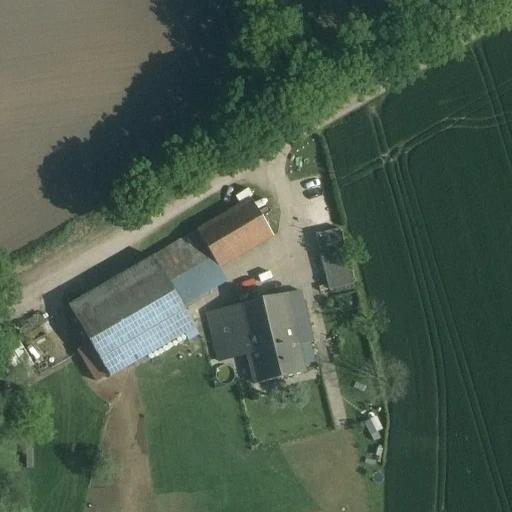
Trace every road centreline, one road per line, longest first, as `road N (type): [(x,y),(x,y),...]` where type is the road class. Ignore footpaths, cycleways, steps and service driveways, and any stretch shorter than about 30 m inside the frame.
road 1 (unclassified): [(511,13),(246,174)]
road 2 (track): [(0,323),(246,174)]
